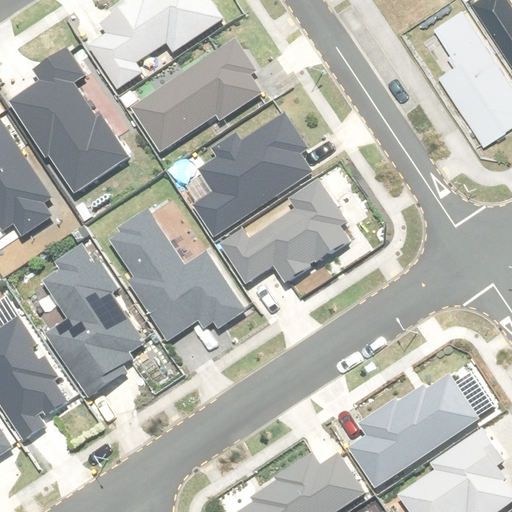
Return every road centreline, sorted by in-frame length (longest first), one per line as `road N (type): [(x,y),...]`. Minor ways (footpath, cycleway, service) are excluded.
road 1 (residential): [(125,493),(478,257)]
road 2 (residential): [(305,0),(478,257)]
